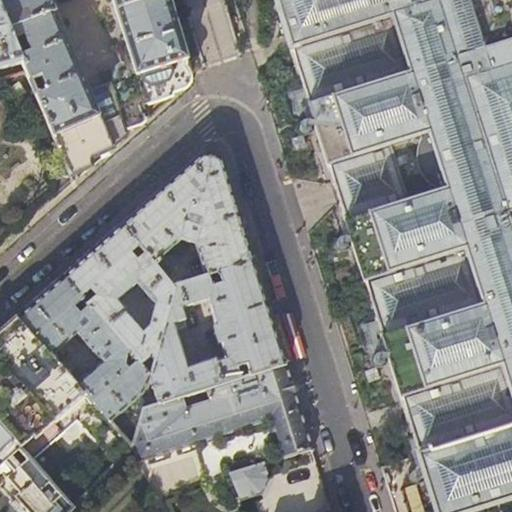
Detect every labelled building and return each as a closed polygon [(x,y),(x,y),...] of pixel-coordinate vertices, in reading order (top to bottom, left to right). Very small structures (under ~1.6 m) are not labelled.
[(183,67),(185,66),(184,64),(188,63),(177,28),(168,0),(4,0),(0,2),(0,12),(12,42),(23,37),(30,53),(19,58),(21,64),(29,83),(41,78),(46,92),(35,96),(71,182),(78,179),(75,174),(92,166),(89,162),(90,158),(112,149),(127,137),(125,130),(134,127),(141,125),(149,117),(146,106),(170,100),(169,97),(178,93),(182,89),(186,83),(187,79),(186,74),(183,67)] [(511,0),(275,0),(335,193),(435,511),(468,511),(511,498),(511,0)] [(0,69),(21,64),(19,58),(12,42),(0,12),(0,69)] [(161,191),(121,226),(153,265),(180,241),(194,245),(205,277),(208,276),(217,273),(253,262),(237,211),(221,160),(202,154),(161,191)] [(121,226),(96,248),(62,278),(135,361),(143,370),(150,378),(174,291),(153,265),(121,226)] [(237,368),(247,366),(250,376),(255,375),(285,365),(268,311),(253,262),(217,273),(221,284),(211,287),(208,276),(205,277),(175,286),(174,291),(150,378),(150,381),(158,406),(225,384),(240,380),(237,368)] [(22,323),(53,357),(77,335),(102,363),(78,385),(82,389),(112,422),(146,396),(150,381),(150,378),(143,370),(135,378),(132,374),(135,361),(62,278),(45,294),(17,318),(22,323)] [(22,323),(0,343),(0,425),(17,444),(82,389),(78,385),(53,357),(22,323)] [(298,404),(285,365),(255,375),(259,386),(229,395),(225,384),(158,406),(144,410),(133,445),(139,463),(141,462),(141,461),(193,445),(203,483),(229,475),(263,464),(312,449),(298,404)] [(20,448),(17,444),(0,425),(0,492),(9,502),(8,504),(14,511),(19,511),(22,510),(23,511),(69,511),(74,508),(28,457),(21,464),(12,454),(20,448)] [(229,475),(239,501),(261,494),(268,480),(263,464),(229,475)]
